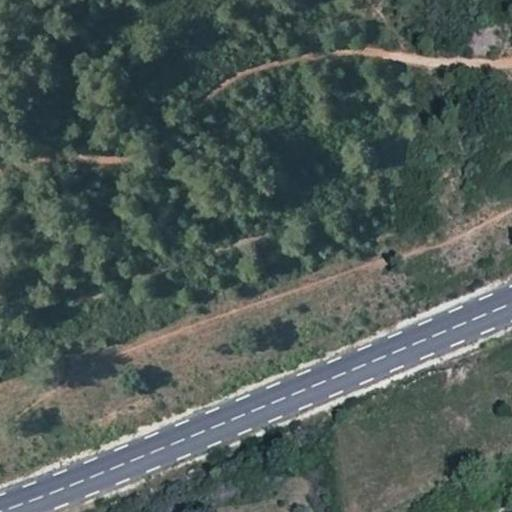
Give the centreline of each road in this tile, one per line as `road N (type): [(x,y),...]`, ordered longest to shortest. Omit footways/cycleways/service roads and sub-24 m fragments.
road 1 (secondary): [(0,510),(511,304)]
road 2 (track): [(511,65),(345,55),(262,65),(214,87),(128,158),(29,160),(0,174)]
